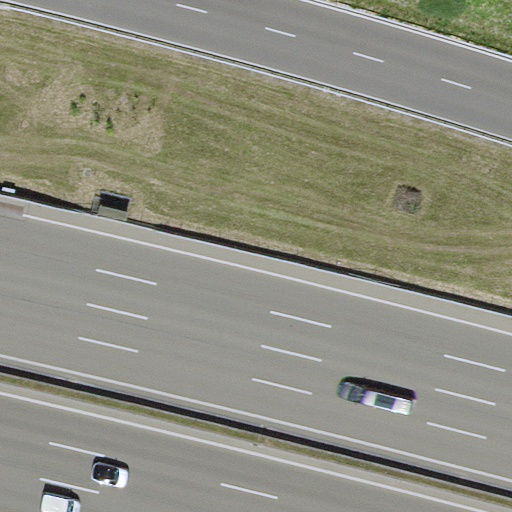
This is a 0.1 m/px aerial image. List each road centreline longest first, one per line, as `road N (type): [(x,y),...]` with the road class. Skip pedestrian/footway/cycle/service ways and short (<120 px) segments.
road 1 (motorway): [(511,423),(0,299)]
road 2 (primary): [(166,0),(511,96)]
road 3 (motorway): [(0,450),(247,511)]
